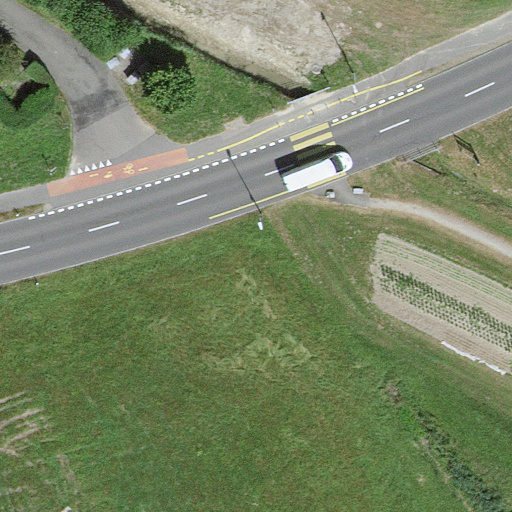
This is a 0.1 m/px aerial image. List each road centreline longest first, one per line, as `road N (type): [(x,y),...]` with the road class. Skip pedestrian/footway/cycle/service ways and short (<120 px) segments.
road 1 (secondary): [(511,74),(142,216)]
road 2 (residential): [(0,19),(103,98),(142,216)]
road 3 (secondary): [(142,216),(0,252)]
